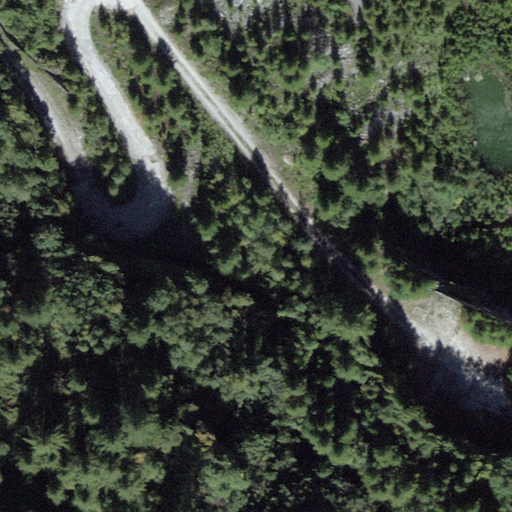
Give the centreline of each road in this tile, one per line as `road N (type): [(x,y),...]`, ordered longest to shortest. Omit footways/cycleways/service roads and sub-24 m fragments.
road 1 (track): [(511,415),(414,350),(127,0)]
road 2 (track): [(83,0),(77,33),(85,56),(145,159),(152,189),(139,222),(118,232),(93,225),(55,129),(0,49)]
